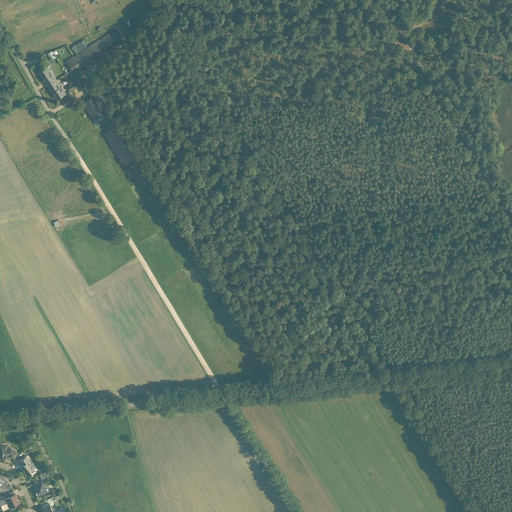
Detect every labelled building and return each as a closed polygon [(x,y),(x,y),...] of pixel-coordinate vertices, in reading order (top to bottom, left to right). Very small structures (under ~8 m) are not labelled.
[(75,74),(99,58),(122,43),(114,31),(91,46),(67,61),(75,74)] [(50,59),(56,57),(52,50),(47,52),(50,59)] [(48,85),(57,80),(53,73),(51,69),(50,70),(48,67),(40,72),(48,85)] [(70,92),(81,85),(78,79),(67,86),(70,92)] [(48,85),(49,85),(57,99),(66,94),(64,91),(64,90),(61,86),(60,87),(60,85),(57,80),(48,85)] [(93,120),(104,113),(93,96),(82,103),(93,120)] [(6,448),(6,446),(0,446),(0,456),(7,456),(7,455),(8,455),(14,458),(17,452),(10,448),(6,448)] [(28,476),(35,470),(28,461),(29,459),(26,455),(19,461),(22,465),(20,466),(28,476)] [(0,485),(7,489),(12,487),(10,482),(6,478),(2,476),(0,475),(0,485)] [(35,484),(32,485),(34,490),(36,496),(41,494),(42,495),(46,493),(45,491),(46,490),(45,487),(46,486),(45,483),(43,484),(42,481),(38,483),(37,480),(36,480),(36,481),(35,481),(35,482),(34,482),(34,483),(34,484),(35,484)] [(20,503),(15,493),(0,500),(0,504),(1,506),(8,502),(11,509),(12,509),(16,508),(17,507),(17,506),(16,504),(20,503)] [(49,503),(48,503),(47,504),(41,506),(43,511),(52,511),(51,509),(53,505),(50,504),(49,503)]
